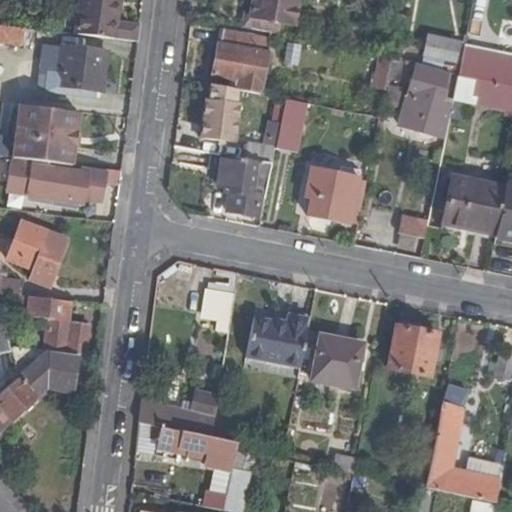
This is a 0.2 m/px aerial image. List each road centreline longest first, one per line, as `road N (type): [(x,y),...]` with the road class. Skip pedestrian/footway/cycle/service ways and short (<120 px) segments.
road 1 (residential): [(133,233),(511,307)]
road 2 (tertiary): [(133,233),(102,511)]
road 3 (tertiary): [(164,0),(133,233)]
